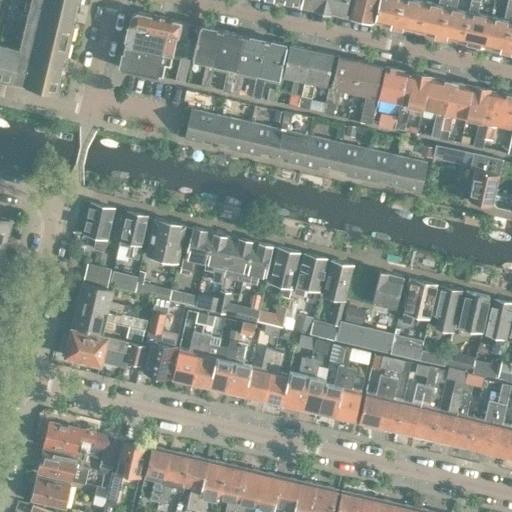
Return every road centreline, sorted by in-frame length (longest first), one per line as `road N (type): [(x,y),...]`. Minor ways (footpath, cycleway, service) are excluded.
road 1 (residential): [(16,377),(511,494)]
road 2 (residential): [(511,72),(185,0)]
road 3 (residential): [(16,377),(56,201),(0,186)]
